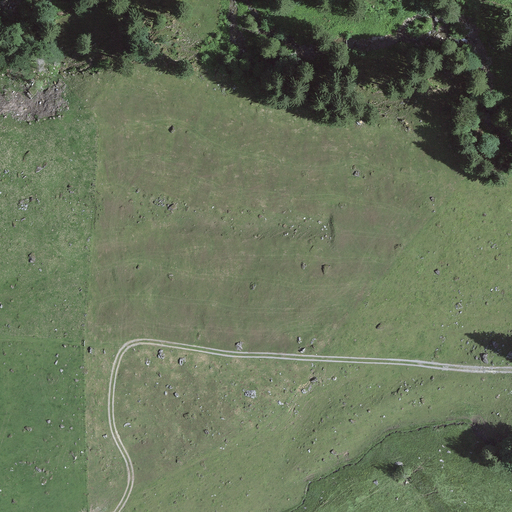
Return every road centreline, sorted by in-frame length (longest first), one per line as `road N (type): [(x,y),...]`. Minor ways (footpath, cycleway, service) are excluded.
road 1 (track): [(511,370),(134,342)]
road 2 (track): [(134,342),(117,360),(111,393),(114,433),(131,476),(116,511)]
